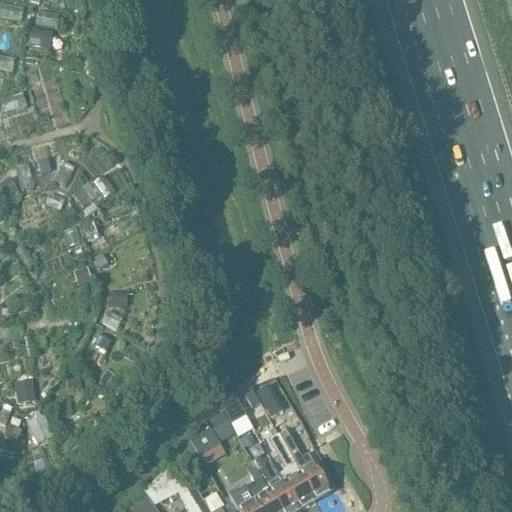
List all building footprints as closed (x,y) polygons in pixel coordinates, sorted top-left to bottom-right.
[(0,7),(0,20),(20,25),(23,11),(0,7)] [(39,14),(36,28),(56,31),(58,18),(39,14)] [(32,33),(29,48),(44,50),(46,36),(32,33)] [(0,59),(0,72),(12,75),(14,62),(0,59)] [(22,96),(0,103),(0,104),(4,116),(26,109),(22,96)] [(46,163),(38,165),(40,176),(49,174),(46,163)] [(63,166),(54,183),(65,189),(74,171),(63,166)] [(28,167),(15,170),(20,193),(33,190),(28,167)] [(114,194),(103,178),(93,185),(105,202),(114,194)] [(11,182),(1,189),(7,199),(17,193),(11,182)] [(82,192),(74,197),(83,210),(90,204),(82,192)] [(50,196),(45,207),(59,214),(64,203),(50,196)] [(93,223),(82,226),(87,245),(98,241),(93,223)] [(75,231),(62,236),(67,251),(80,246),(75,231)] [(102,258),(94,262),(99,273),(107,269),(102,258)] [(87,272),(76,275),(80,287),(90,284),(87,272)] [(109,297),(108,309),(120,309),(121,297),(109,297)] [(108,314),(102,326),(116,333),(122,321),(108,314)] [(105,353),(109,345),(99,339),(94,348),(105,353)] [(53,361),(40,363),(42,376),(55,374),(53,361)] [(81,394),(79,382),(68,384),(70,396),(81,394)] [(31,389),(16,392),(19,407),(34,404),(31,389)] [(260,406),(252,391),(245,400),(252,411),(260,406)] [(246,419),(236,400),(222,414),(223,415),(228,424),(230,428),(246,419)] [(266,411),(270,419),(282,413),(277,405),(266,411)] [(2,411),(0,417),(0,427),(5,429),(10,414),(2,411)] [(210,426),(213,432),(216,430),(227,424),(221,416),(218,418),(208,424),(210,426)] [(48,432),(42,419),(29,426),(34,439),(48,432)] [(198,456),(199,459),(201,462),(220,449),(211,435),(210,433),(208,431),(207,429),(205,425),(204,425),(200,430),(200,431),(204,437),(191,445),(198,456)] [(274,429),(278,438),(277,439),(315,503),(331,494),(309,456),(302,459),(300,456),(299,456),(282,425),(274,429)] [(8,429),(4,441),(15,445),(20,433),(8,429)] [(277,439),(270,443),(278,456),(287,473),(280,477),(285,486),(300,511),(315,503),(277,439)] [(174,459),(175,460),(180,467),(198,456),(191,445),(186,448),(173,456),(174,459)] [(259,461),(252,465),(256,472),(279,511),(299,511),(300,511),(285,486),(280,477),(271,482),(259,461)] [(145,495),(147,498),(150,503),(155,509),(178,497),(177,495),(184,491),(173,471),(160,479),(145,495)] [(246,491),(253,504),(257,511),(279,511),(256,472),(248,476),(254,486),(246,491)] [(208,511),(194,486),(186,490),(187,492),(198,511),(208,511)] [(198,511),(187,492),(186,490),(185,491),(184,491),(177,495),(178,497),(186,511),(198,511)] [(257,511),(253,504),(245,509),(236,492),(228,496),(236,511),(257,511)]
